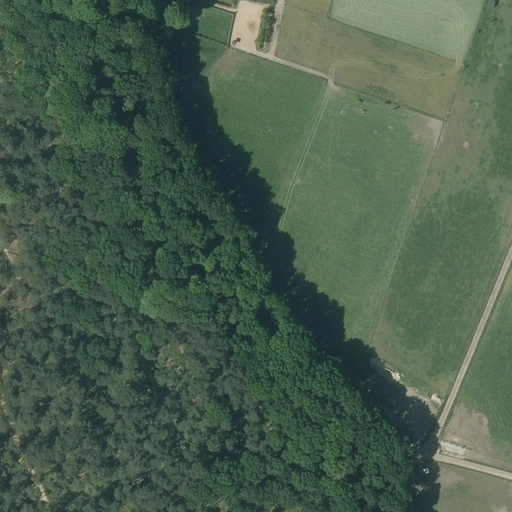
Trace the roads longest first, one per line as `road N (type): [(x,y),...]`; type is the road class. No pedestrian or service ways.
road 1 (track): [(394,511),(404,447),(289,322),(168,125),(145,0)]
road 2 (track): [(511,253),(427,455)]
road 3 (unknown): [(35,511),(1,388),(9,329),(0,300)]
